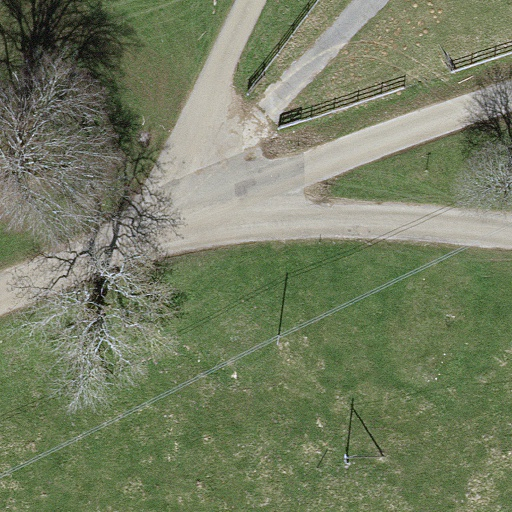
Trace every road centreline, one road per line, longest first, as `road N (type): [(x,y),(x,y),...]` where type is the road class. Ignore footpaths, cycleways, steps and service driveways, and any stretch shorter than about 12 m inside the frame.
road 1 (unclassified): [(214,206),(511,96)]
road 2 (unclassified): [(511,229),(214,206)]
road 3 (residential): [(250,0),(159,227)]
road 4 (unclassified): [(0,292),(159,227)]
